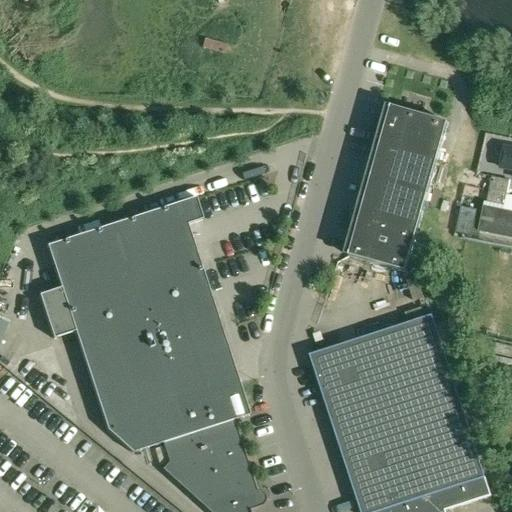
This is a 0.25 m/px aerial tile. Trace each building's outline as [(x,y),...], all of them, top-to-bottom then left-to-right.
[(392,107),(391,107),(380,145),(437,161),(448,124),(392,108),(392,107)] [(511,144),(507,144),(501,170),(511,172),(511,144)] [(427,198),(437,161),(380,145),(370,182),(427,198)] [(496,146),(494,155),(503,157),(504,148),(496,146)] [(489,192),(507,195),(508,186),(509,181),(491,177),(490,183),(466,178),(463,191),(481,195),(488,196),(489,192)] [(416,236),(427,198),(370,182),(359,220),(416,236)] [(505,207),(507,195),(489,192),(488,196),(481,195),(482,203),(486,204),(505,207)] [(202,220),(195,198),(47,247),(61,289),(39,296),(53,339),(75,332),(107,432),(132,454),(162,444),(168,463),(162,471),(207,511),(250,511),(248,507),(260,503),(233,421),(249,416),(222,333),(187,225),(202,220)] [(511,214),(481,208),(476,232),(511,239),(511,214)] [(350,257),(406,273),(416,236),(359,220),(349,257),(350,257)] [(445,511),(446,511),(492,497),(433,316),(318,354),(310,356),(360,511),(445,511)]
